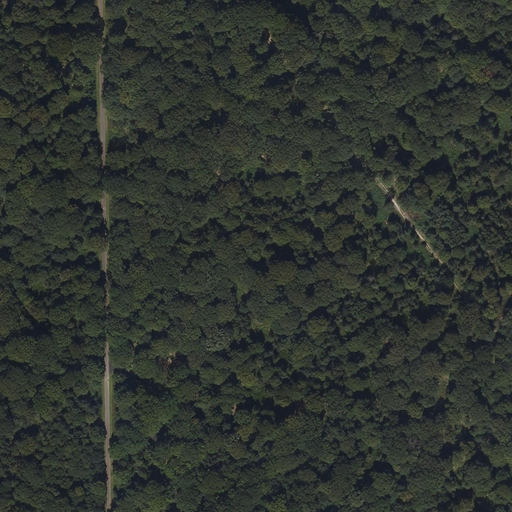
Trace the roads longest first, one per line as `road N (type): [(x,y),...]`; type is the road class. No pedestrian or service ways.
road 1 (unclassified): [(100,0),(108,511)]
road 2 (track): [(511,360),(317,108)]
road 3 (track): [(511,421),(397,511)]
road 4 (track): [(317,108),(239,0)]
